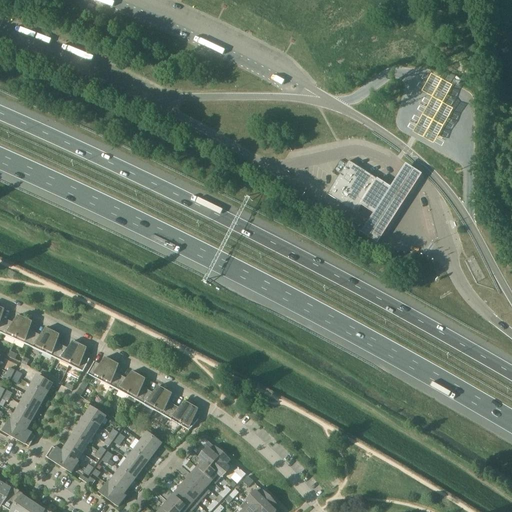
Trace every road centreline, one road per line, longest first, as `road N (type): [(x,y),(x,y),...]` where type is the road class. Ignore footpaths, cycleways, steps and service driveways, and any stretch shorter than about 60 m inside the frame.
road 1 (motorway): [(0,158),(354,331),(511,421)]
road 2 (motorway): [(511,373),(374,295),(0,112)]
road 3 (residential): [(319,511),(270,455),(211,407),(0,297)]
